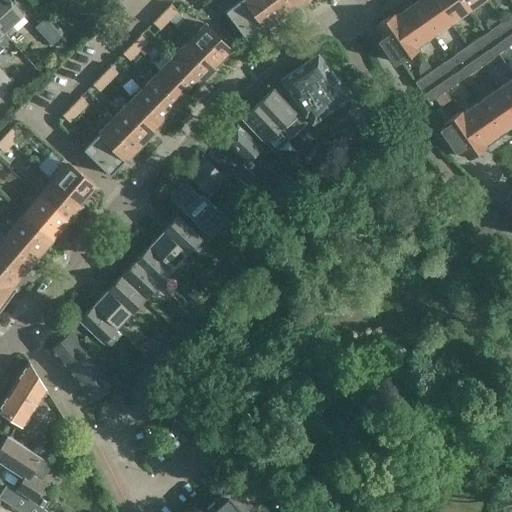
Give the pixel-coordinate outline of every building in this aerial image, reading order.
[(10,0),(0,0),(0,28),(2,32),(22,14),(10,0)] [(265,27),(244,0),(239,0),(225,11),(247,40),(265,27)] [(244,0),(265,27),(282,14),(271,0),(244,0)] [(271,0),(282,14),(299,1),(298,0),(271,0)] [(410,1),(409,1),(432,35),(450,23),(434,0),(416,0),(412,3),(410,1)] [(434,0),(450,23),(468,10),(460,0),(434,0)] [(460,0),(468,10),(482,0),(460,0)] [(392,13),(391,14),(416,49),(417,49),(416,46),(432,35),(409,1),(401,7),(402,10),(394,15),(392,13)] [(160,14),(168,22),(175,14),(167,6),(160,14)] [(511,13),(501,21),(507,29),(511,25),(511,13)] [(168,22),(160,14),(152,22),(160,30),(168,22)] [(416,49),(391,14),(374,25),(382,37),(378,40),(393,62),(398,59),(399,61),(416,49)] [(51,42),(48,44),(50,47),(53,44),(53,45),(63,36),(62,34),(63,34),(51,21),(50,21),(46,17),(37,26),(51,42)] [(494,38),(507,29),(501,21),(489,30),(494,38)] [(190,40),(216,65),(231,50),(205,24),(190,40)] [(2,32),(0,28),(0,50),(8,43),(0,34),(2,32)] [(511,43),(511,36),(510,34),(498,42),(503,50),(511,43)] [(130,45),(137,53),(145,45),(137,37),(130,45)] [(466,46),(471,53),(484,45),(479,37),(466,46)] [(174,55),(201,81),(216,65),(190,40),(174,55)] [(137,53),(130,45),(122,53),(130,61),(137,53)] [(458,62),(471,53),(466,46),(453,55),(458,62)] [(493,57),(487,49),(475,58),(480,66),(493,57)] [(351,104),(346,97),(347,97),(335,80),(337,79),(331,71),(329,72),(317,53),(280,79),(304,113),(305,113),(308,117),(309,117),(323,137),(335,128),(331,123),(350,110),(351,104)] [(159,71),(185,97),(201,81),(174,55),(159,71)] [(475,58),(462,67),(467,75),(480,66),(475,58)] [(448,69),(443,62),(428,72),(434,79),(448,69)] [(14,81),(0,65),(0,84),(5,89),(7,87),(11,90),(16,85),(13,82),(14,81)] [(99,76),(107,84),(115,76),(107,68),(99,76)] [(144,87),(170,112),(185,97),(159,71),(144,87)] [(414,82),(419,89),(434,79),(428,72),(414,82)] [(442,92),(457,82),(452,74),(437,84),(442,92)] [(107,84),(99,76),(92,84),(100,92),(107,84)] [(511,77),(496,89),(511,111),(511,77)] [(423,94),(428,102),(442,92),(437,84),(423,94)] [(129,102),(155,128),(170,112),(144,87),(129,102)] [(272,87),(256,102),(290,136),(304,122),(294,112),(295,111),(272,87)] [(511,111),(496,89),(478,101),(502,135),(502,134),(501,131),(509,125),(511,128),(511,127),(511,111)] [(69,107),(77,115),(85,107),(77,99),(69,107)] [(460,110),(459,111),(484,147),(485,146),(483,144),(492,138),(493,140),(502,135),(478,101),(462,113),(460,110)] [(113,118),(140,143),(155,128),(129,102),(113,118)] [(271,153),(290,136),(256,102),(240,117),(263,140),(261,142),(271,153)] [(77,115),(69,107),(62,115),(70,123),(77,115)] [(484,147),(459,111),(442,123),(444,125),(439,129),(454,151),(459,147),(467,159),(467,158),(484,147)] [(98,133),(124,159),(140,143),(113,118),(98,133)] [(251,154),(258,161),(267,152),(260,145),(236,122),(220,138),(244,161),(251,154)] [(3,136),(11,143),(18,135),(10,128),(3,136)] [(124,159),(98,133),(83,149),(109,174),(124,159)] [(11,143),(3,136),(0,138),(0,147),(3,151),(11,143)] [(187,173),(206,191),(207,193),(214,186),(226,197),(235,188),(202,157),(187,173)] [(52,180),(80,204),(95,186),(63,158),(47,176),(52,180)] [(200,225),(202,224),(214,235),(232,217),(207,193),(206,191),(204,193),(184,176),(182,179),(167,193),(200,225)] [(38,196),(66,220),(80,204),(52,180),(38,196)] [(24,212),(52,236),(66,220),(38,196),(24,212)] [(11,228),(38,252),(52,236),(24,212),(11,228)] [(176,215),(162,230),(187,255),(202,240),(176,215)] [(0,240),(0,247),(24,268),(38,252),(11,228),(0,240)] [(162,230),(148,245),(173,269),(187,255),(162,230)] [(148,245),(134,259),(159,284),(173,269),(148,245)] [(24,268),(0,247),(0,275),(11,285),(24,268)] [(134,259),(120,274),(145,299),(159,284),(134,259)] [(228,276),(217,265),(211,272),(222,282),(228,276)] [(221,283),(210,273),(204,280),(215,290),(221,283)] [(120,274),(106,289),(131,313),(145,299),(120,274)] [(0,275),(0,305),(7,298),(2,294),(11,285),(0,275)] [(196,288),(190,294),(196,299),(202,292),(196,288)] [(106,289),(91,303),(117,328),(131,313),(106,289)] [(175,310),(186,320),(193,312),(182,302),(175,310)] [(117,328),(91,303),(77,318),(102,343),(117,328)] [(171,336),(160,326),(154,332),(164,342),(171,336)] [(54,345),(48,350),(90,399),(112,379),(70,331),(54,345)] [(155,352),(146,344),(141,349),(149,358),(155,352)] [(0,404),(0,411),(22,425),(41,394),(44,396),(46,392),(44,389),(45,389),(28,361),(0,404)] [(7,435),(0,445),(0,461),(24,477),(16,489),(44,506),(51,495),(41,488),(44,483),(40,480),(50,464),(40,457),(7,435)] [(0,498),(22,511),(49,511),(7,484),(0,494),(0,498)] [(248,511),(246,509),(251,504),(232,484),(206,507),(210,511),(248,511)]
